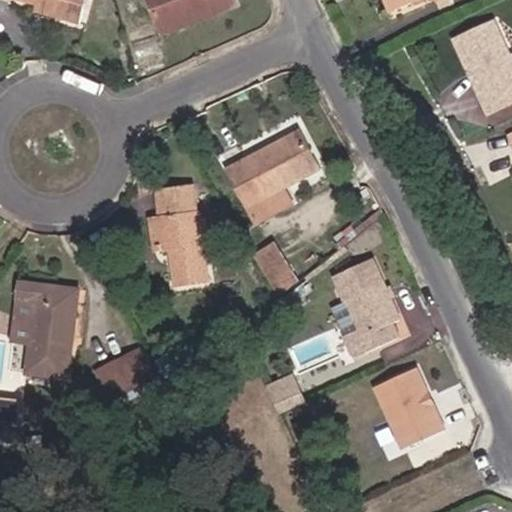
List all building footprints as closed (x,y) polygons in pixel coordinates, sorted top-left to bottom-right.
[(6,0),(0,0),(0,35),(72,57),(83,22),(6,0)] [(173,0),(137,15),(155,60),(191,45),(193,50),(232,35),(218,0),(173,0)] [(423,36),(436,29),(424,1),(410,7),(407,0),(365,0),(384,45),(420,31),(423,36)] [(482,127),(487,139),(511,126),(511,106),(488,53),(451,70),(477,129),(482,127)] [(511,160),(500,166),(508,184),(511,181),(511,160)] [(221,208),(240,245),(313,205),(295,168),(221,208)] [(158,255),(154,255),(160,287),(167,323),(201,319),(191,250),(187,251),(184,230),(156,235),(158,255)] [(281,293),(303,280),(283,246),(261,259),(281,293)] [(264,279),(247,289),(256,305),(273,295),(264,279)] [(273,295),(256,305),(257,307),(266,322),(283,312),(273,295)] [(361,296),(325,312),(347,361),(334,368),(344,390),(386,371),(381,357),(387,354),(361,296)] [(62,419),(66,383),(57,382),(63,327),(12,321),(10,337),(25,340),(18,412),(62,419)] [(57,382),(66,383),(71,329),(63,327),(57,382)] [(283,409),(309,403),(303,374),(276,380),(283,409)] [(143,394),(153,413),(173,397),(165,381),(142,393),(143,394)] [(131,416),(144,410),(132,384),(118,392),(131,416)] [(102,400),(114,425),(131,416),(118,392),(102,400)] [(103,431),(114,425),(102,400),(90,406),(103,431)] [(369,422),(395,480),(431,464),(405,405),(369,422)] [(144,410),(131,416),(114,425),(103,431),(106,439),(148,418),(144,410)]
